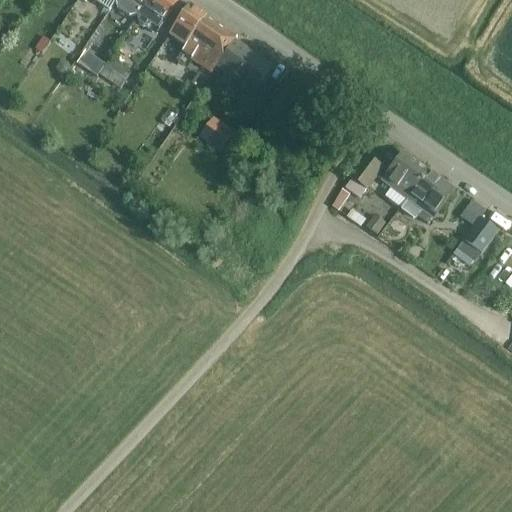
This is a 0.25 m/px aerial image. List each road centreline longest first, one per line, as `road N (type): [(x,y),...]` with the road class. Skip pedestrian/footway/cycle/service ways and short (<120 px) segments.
road 1 (unclassified): [(64,511),(259,302),(375,116)]
road 2 (unclassified): [(375,116),(205,0)]
road 3 (unclassified): [(511,209),(375,116)]
